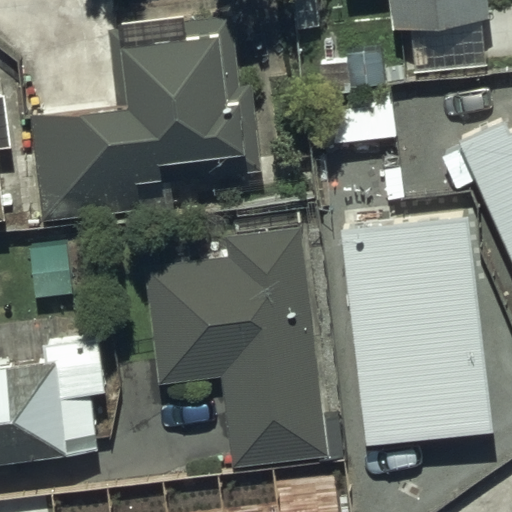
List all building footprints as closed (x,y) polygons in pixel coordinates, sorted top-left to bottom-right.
[(94,82),(35,106),(43,202),(149,193),(147,168),(270,159),(262,65),(245,67),(239,0),(143,0),(123,2),(129,79),(94,82)] [(388,0),(392,37),(496,26),(493,0),(388,0)] [(0,202),(12,201),(4,131),(16,130),(10,75),(0,76),(0,202)] [(511,108),(507,97),(453,121),(511,250),(511,108)] [(471,193),(343,207),(366,425),(495,411),(471,193)] [(301,209),(229,218),(232,240),(146,251),(161,371),(220,363),(232,456),(329,444),(301,209)] [(42,342),(0,347),(0,458),(81,450),(74,383),(116,379),(109,312),(47,319),(42,342)]
